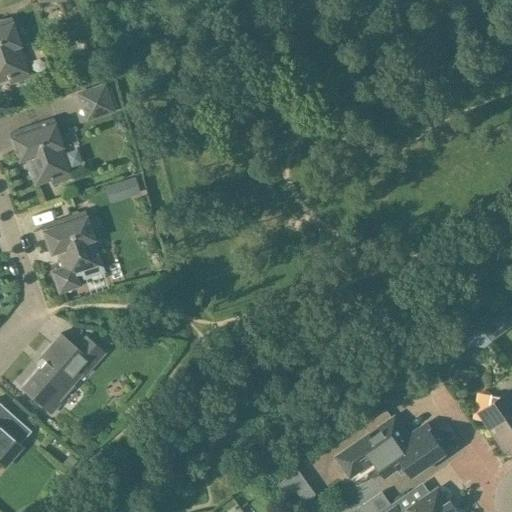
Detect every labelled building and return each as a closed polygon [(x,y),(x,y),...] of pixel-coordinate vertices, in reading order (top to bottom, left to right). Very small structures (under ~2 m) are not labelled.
[(9,84),(29,77),(19,47),(20,46),(11,18),(0,21),(0,82),(8,80),(9,84)] [(162,63),(162,84),(176,84),(176,62),(162,63)] [(115,112),(104,83),(75,93),(85,123),(115,112)] [(51,185),(70,179),(60,148),(62,147),(53,119),(8,134),(18,162),(25,160),(34,186),(50,180),(51,185)] [(108,200),(139,192),(137,185),(106,193),(108,200)] [(80,286),(77,276),(81,274),(83,279),(102,272),(92,241),(94,240),(84,212),(40,227),(50,255),(56,253),(62,268),(51,272),(59,294),(80,286)] [(511,305),(482,327),(492,341),(511,326),(511,305)] [(82,373),(85,375),(104,353),(85,337),(75,348),(60,334),(40,357),(45,361),(21,388),(51,414),(59,404),(57,402),(82,373)] [(511,388),(479,411),(486,421),(485,429),(492,430),(505,449),(511,444),(511,388)] [(0,466),(4,470),(23,448),(19,444),(31,431),(0,404),(0,466)] [(370,455),(379,469),(414,445),(394,416),(378,428),(380,431),(370,437),(368,434),(336,457),(345,469),(366,455),(370,455)] [(431,433),(414,445),(379,469),(384,476),(397,468),(408,469),(411,475),(444,452),(440,446),(442,439),(435,438),(431,433)] [(315,494),(298,470),(277,484),(286,498),(296,491),(304,502),(315,494)] [(409,511),(453,511),(456,509),(449,500),(447,502),(437,488),(408,509),(409,511)] [(357,508),(360,511),(379,511),(391,504),(382,491),(357,508)] [(391,504),(379,511),(408,511),(409,511),(408,509),(400,498),(391,504)]
